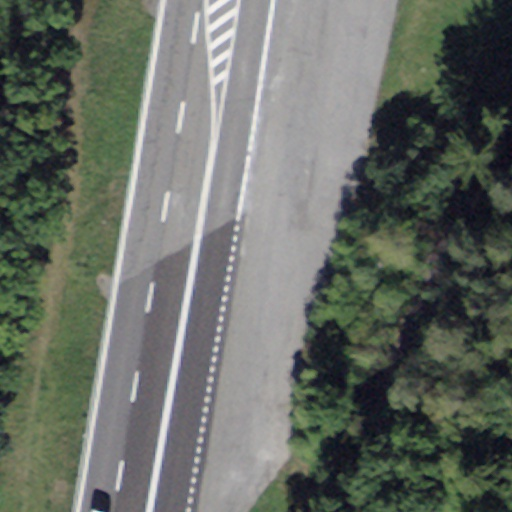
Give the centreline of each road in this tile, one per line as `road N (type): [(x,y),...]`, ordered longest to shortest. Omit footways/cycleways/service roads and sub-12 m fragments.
road 1 (primary): [(139,511),(219,0)]
road 2 (track): [(53,390),(36,511)]
